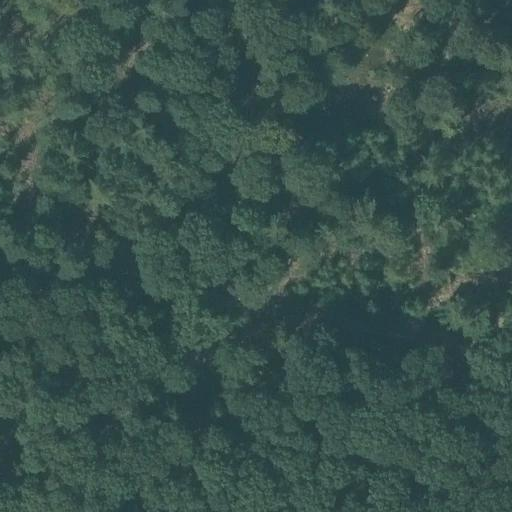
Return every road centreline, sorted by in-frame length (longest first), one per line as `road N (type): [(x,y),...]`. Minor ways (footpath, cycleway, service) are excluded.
road 1 (track): [(511,334),(0,245)]
road 2 (track): [(201,280),(159,511)]
